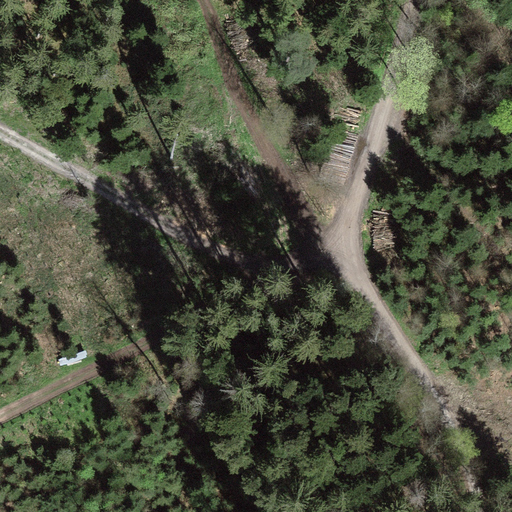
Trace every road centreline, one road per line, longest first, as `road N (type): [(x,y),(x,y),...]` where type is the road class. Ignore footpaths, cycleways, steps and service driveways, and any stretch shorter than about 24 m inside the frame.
road 1 (track): [(477,511),(462,449),(339,266),(364,155),(414,0)]
road 2 (track): [(0,129),(248,268),(339,266)]
road 3 (track): [(201,0),(288,190),(339,266)]
road 4 (track): [(0,413),(153,339),(248,268)]
